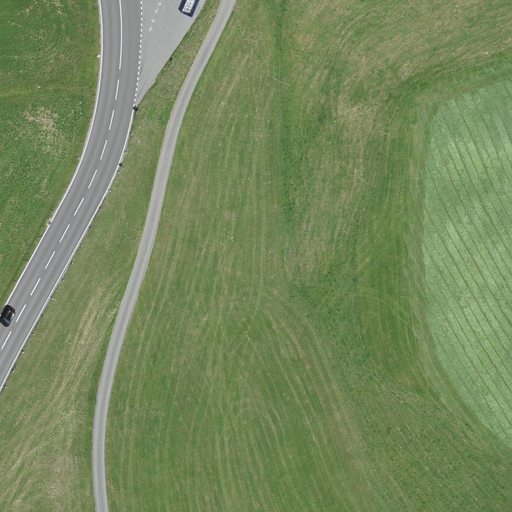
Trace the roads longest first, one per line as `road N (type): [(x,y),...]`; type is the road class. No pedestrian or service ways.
road 1 (unclassified): [(228,0),(180,109),(106,386),(102,511)]
road 2 (secondary): [(119,0),(118,103),(99,167),(0,360)]
